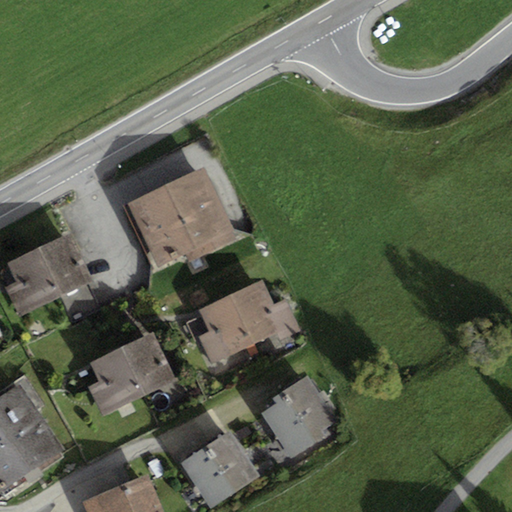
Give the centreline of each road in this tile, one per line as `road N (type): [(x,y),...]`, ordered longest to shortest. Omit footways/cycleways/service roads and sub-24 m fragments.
road 1 (tertiary): [(0,201),(320,25)]
road 2 (residential): [(244,405),(130,451),(21,511)]
road 3 (unclassified): [(320,25),(348,69),(402,93),(443,87),(511,38)]
